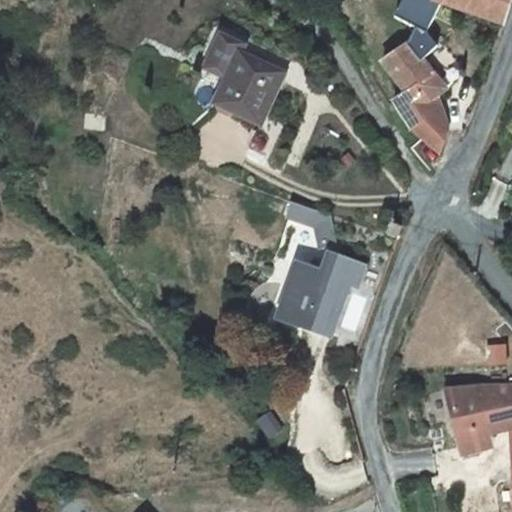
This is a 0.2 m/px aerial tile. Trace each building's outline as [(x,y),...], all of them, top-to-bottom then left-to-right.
[(430,32),(443,0),(407,0),(399,19),(411,25),(408,32),(416,43),(384,63),(405,93),(394,103),(418,137),(440,156),(449,132),(447,126),(427,96),(418,83),(438,70),(424,58),(441,44),(430,32)] [(511,0),(446,0),(507,21),(511,6),(511,0)] [(219,106),(264,128),(288,76),(243,53),(246,47),(225,37),(209,72),(230,81),(219,106)] [(418,83),(427,96),(447,126),(435,90),(447,81),(438,70),(418,83)] [(295,206),(290,221),(317,230),(321,251),(338,248),(332,220),(295,206)] [(388,239),(398,243),(404,229),(392,225),(388,239)] [(326,278),(300,269),(280,320),(333,340),(352,289),(360,292),(368,273),(333,260),(326,278)] [(280,281),(271,314),(280,317),(290,283),(280,281)] [(511,427),(509,384),(484,385),(486,420),(474,422),(478,446),(489,443),(486,433),(511,427)] [(486,420),(484,385),(444,388),(459,450),(478,446),(474,422),(486,420)]
